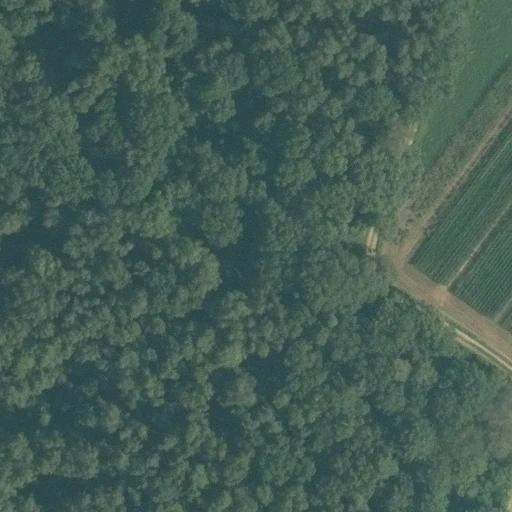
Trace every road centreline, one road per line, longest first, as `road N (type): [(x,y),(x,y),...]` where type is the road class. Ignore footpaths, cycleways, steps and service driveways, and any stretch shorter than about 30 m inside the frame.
road 1 (track): [(348,296),(0,148)]
road 2 (track): [(348,296),(452,0)]
road 3 (track): [(453,328),(368,511)]
